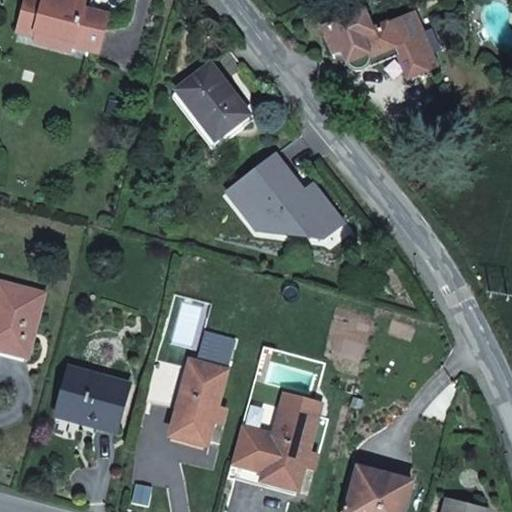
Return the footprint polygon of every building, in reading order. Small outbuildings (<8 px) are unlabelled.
[(39,23),(35,37),(34,42),(73,52),(74,46),(98,53),(108,16),(83,10),(86,0),(27,0),(23,19),(39,23)] [(368,64),(369,66),(397,55),(402,53),(405,62),(401,63),(407,79),(436,67),(415,14),(386,25),(372,31),(364,11),(350,18),(349,15),(336,21),(337,23),(322,29),(330,48),(340,44),(343,52),(348,64),(350,68),(352,69),(356,70),(356,69),(368,64)] [(19,33),(35,37),(39,23),(23,19),(19,33)] [(343,52),(340,44),(330,48),(333,56),(343,52)] [(215,142),(250,114),(211,63),(176,90),(215,142)] [(304,192),(275,155),(227,192),(245,214),(261,217),(258,232),(291,237),(294,221),(310,224),(323,240),(343,224),(322,196),(306,195),(304,192)] [(306,195),(322,196),(313,185),(304,192),(306,195)] [(261,217),(245,214),(258,232),(261,217)] [(291,237),(323,240),(310,224),(294,221),(291,237)] [(27,356),(43,294),(0,283),(0,344),(5,346),(4,350),(27,356)] [(209,361),(225,366),(228,355),(212,350),(209,361)] [(177,437),(206,444),(213,420),(221,423),(225,410),(216,408),(227,371),(191,361),(177,411),(183,413),(177,437)] [(129,385),(69,369),(56,415),(87,423),(88,419),(96,421),(96,423),(116,429),(129,385)] [(301,405),(318,409),(321,398),(304,394),(301,405)] [(308,454),(317,416),(282,406),(275,435),(241,426),(229,472),(298,490),(305,466),(313,468),(316,456),(308,454)] [(170,435),(177,437),(183,413),(177,411),(170,435)] [(87,423),(116,431),(116,429),(96,423),(96,421),(88,419),(87,423)] [(403,511),(412,482),(358,467),(345,511),(403,511)] [(298,490),(229,472),(227,478),(296,497),(298,490)] [(448,501),(445,511),(484,511),(485,511),(448,501)]
